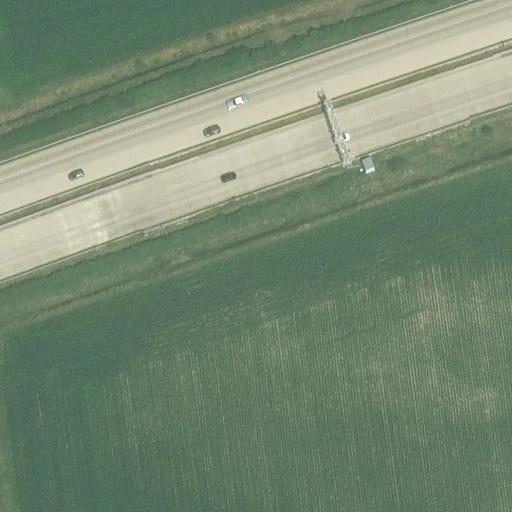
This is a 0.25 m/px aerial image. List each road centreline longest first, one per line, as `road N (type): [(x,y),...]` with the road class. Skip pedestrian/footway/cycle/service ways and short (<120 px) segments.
road 1 (motorway): [(0,258),(511,83)]
road 2 (motorway): [(511,17),(0,191)]
